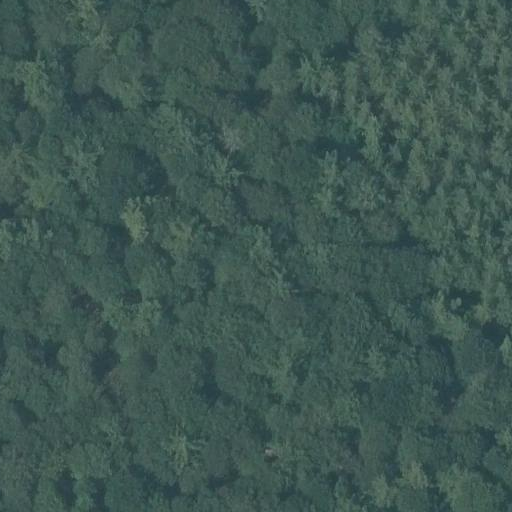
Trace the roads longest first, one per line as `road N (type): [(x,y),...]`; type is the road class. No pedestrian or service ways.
road 1 (track): [(497,413),(216,0)]
road 2 (track): [(497,413),(336,511)]
